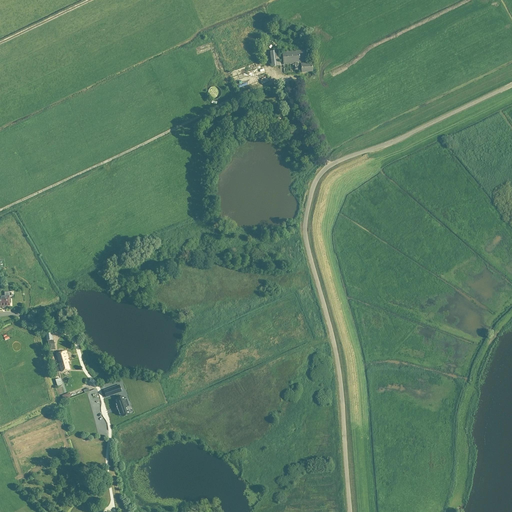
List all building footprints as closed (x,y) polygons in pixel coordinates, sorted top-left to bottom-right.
[(301,73),(312,72),(312,64),(301,65),(301,62),(309,62),(308,51),(282,53),(283,67),(286,66),(286,65),(294,64),(295,68),(301,67),(301,73)] [(278,52),(270,53),(271,68),(279,68),(278,52)] [(243,91),(268,83),(263,66),(260,67),(259,63),(233,71),(234,76),(238,75),(243,91)] [(221,95),(221,93),(221,92),(221,91),(220,90),(220,89),(219,89),(218,88),(217,87),(216,87),(215,87),(214,87),(213,87),(212,87),(211,88),(210,89),(209,89),(209,90),(208,91),(208,92),(208,93),(208,95),(208,96),(209,97),(210,98),(211,99),(212,100),(213,100),(215,100),(216,100),(217,100),(218,99),(219,98),(220,98),(220,97),(221,96),(221,95)] [(291,134),(301,129),(298,122),(288,127),(291,134)] [(0,306),(9,306),(9,303),(11,303),(10,299),(9,299),(9,296),(0,297),(0,306)] [(59,364),(69,362),(66,351),(57,354),(59,364)] [(69,362),(59,364),(62,372),(69,370),(67,362),(69,362)] [(121,392),(119,386),(103,391),(105,397),(121,392)] [(123,397),(116,399),(117,403),(115,403),(116,407),(117,410),(119,416),(127,414),(125,408),(129,406),(126,400),(124,400),(123,397)] [(114,428),(124,426),(123,420),(113,422),(114,428)]
